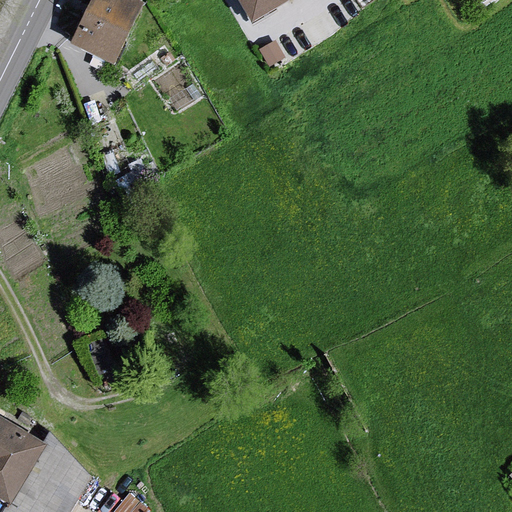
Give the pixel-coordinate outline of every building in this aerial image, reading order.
[(129,0),(105,0),(82,47),(128,73),(155,12),(129,0)] [(246,0),(270,30),(319,0),(246,0)] [(191,377),(75,454),(98,481),(217,402),(191,377)] [(46,450),(0,424),(0,498),(14,505),(20,508),(51,453),(46,450)] [(54,441),(46,450),(51,453),(20,508),(14,505),(10,511),(79,511),(98,481),(75,454),(54,441)]
